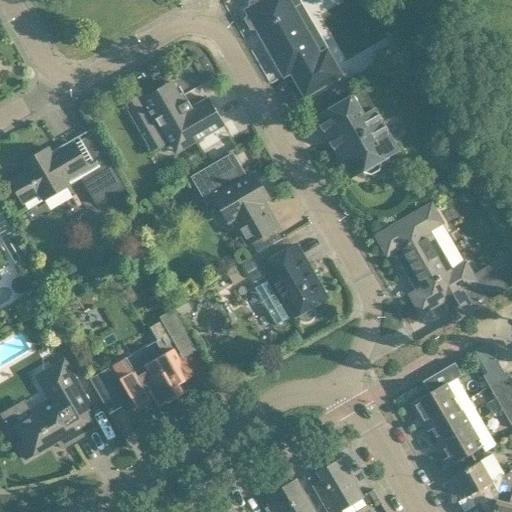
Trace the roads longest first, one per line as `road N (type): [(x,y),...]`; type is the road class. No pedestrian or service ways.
road 1 (residential): [(359,402),(351,371),(370,329),(367,281),(228,40),(193,23),(86,75),(53,71)]
road 2 (tertiary): [(85,511),(284,396),(326,388),(359,402)]
road 3 (residential): [(170,511),(344,410)]
road 4 (tertiary): [(359,402),(424,511)]
